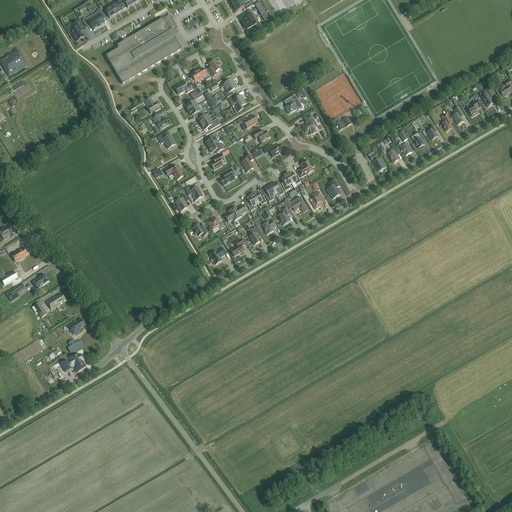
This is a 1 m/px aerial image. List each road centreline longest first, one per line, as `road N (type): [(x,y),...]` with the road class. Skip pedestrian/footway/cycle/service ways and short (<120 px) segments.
road 1 (tertiary): [(119,347),(356,197)]
road 2 (unclassified): [(242,511),(119,347)]
road 3 (tertiary): [(119,347),(0,187)]
road 4 (tertiary): [(356,197),(511,108)]
road 5 (tertiary): [(119,347),(0,426)]
road 6 (residential): [(189,138),(161,81),(218,45)]
road 7 (residential): [(297,146),(218,45)]
